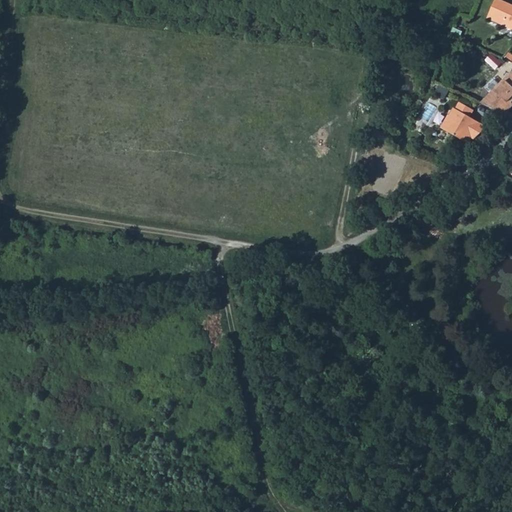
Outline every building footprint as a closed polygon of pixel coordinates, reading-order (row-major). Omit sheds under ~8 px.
[(511,2),(506,0),(499,0),(491,18),(511,27),(511,2)] [(493,55),(488,62),(499,70),(504,64),(493,55)] [(492,106),(508,114),(511,105),(511,104),(511,73),(492,94),(496,98),(492,106)] [(496,98),(492,94),(484,103),(492,106),(496,98)] [(477,111),(462,103),(458,110),(456,109),(452,116),(451,116),(444,129),(472,144),(475,138),(477,140),(487,131),(489,127),(473,118),(475,114),(477,111)]
